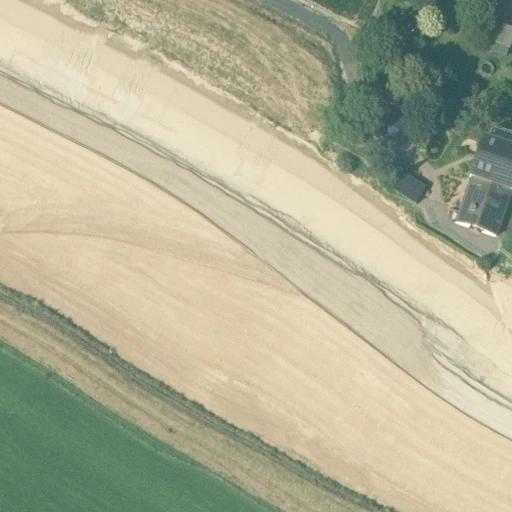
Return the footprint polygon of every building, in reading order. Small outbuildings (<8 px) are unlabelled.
[(508,55),(511,39),(511,26),(496,22),(488,49),(508,55)] [(400,141),(404,117),(382,113),(377,137),(400,141)] [(473,177),(511,191),(511,188),(511,152),(476,139),(463,173),(473,177)] [(405,176),(396,192),(416,204),(425,188),(405,176)] [(495,236),(511,191),(473,177),(456,222),(495,236)]
